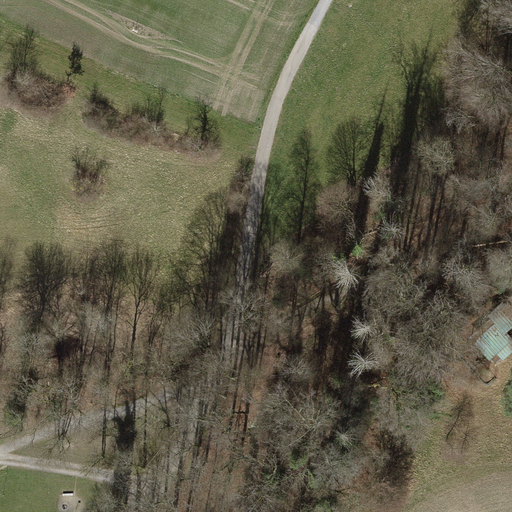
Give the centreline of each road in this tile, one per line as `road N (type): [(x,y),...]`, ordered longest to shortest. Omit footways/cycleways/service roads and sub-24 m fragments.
road 1 (track): [(214,383),(275,109),(326,0)]
road 2 (track): [(0,457),(72,424),(214,383)]
road 3 (track): [(2,457),(153,492)]
road 4 (track): [(142,511),(214,383)]
